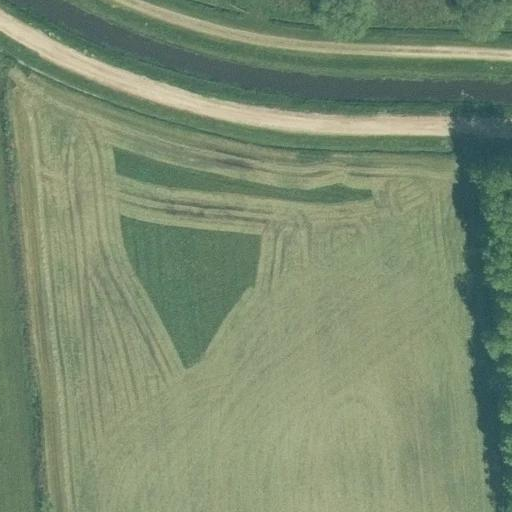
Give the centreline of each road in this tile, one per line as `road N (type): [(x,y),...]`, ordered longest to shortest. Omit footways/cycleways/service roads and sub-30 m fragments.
road 1 (track): [(0,20),(100,72),(220,109),(336,125),(511,129)]
road 2 (track): [(129,0),(268,40),(511,54)]
